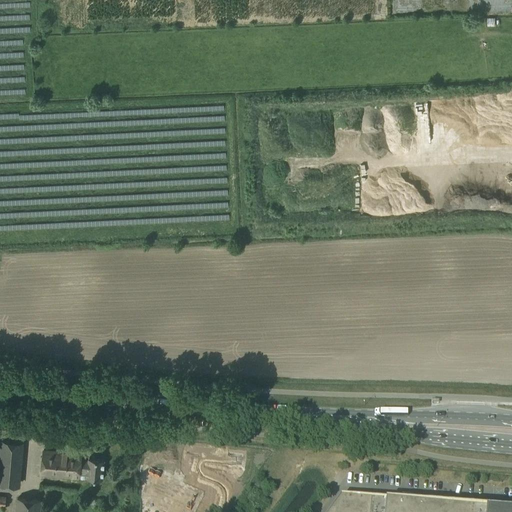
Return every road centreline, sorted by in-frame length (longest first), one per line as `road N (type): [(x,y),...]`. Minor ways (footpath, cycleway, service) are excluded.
road 1 (primary): [(255,413),(511,444)]
road 2 (primary): [(255,413),(0,388)]
road 3 (primary): [(511,422),(255,413)]
